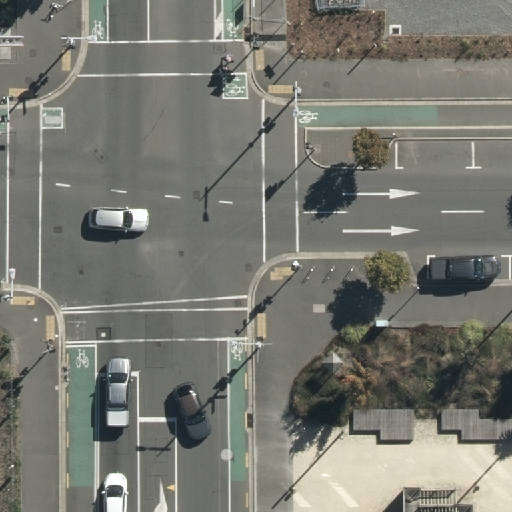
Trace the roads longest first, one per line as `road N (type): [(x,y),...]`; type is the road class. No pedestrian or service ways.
road 1 (secondary): [(154,193),(314,211),(511,210)]
road 2 (tertiary): [(154,193),(158,511)]
road 3 (secondary): [(152,0),(154,193)]
road 4 (secondary): [(0,177),(154,193)]
